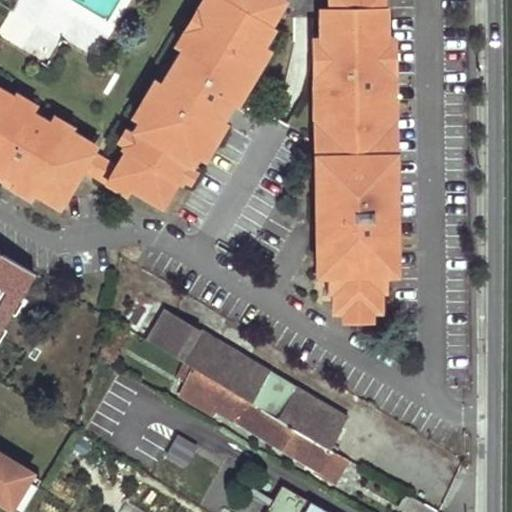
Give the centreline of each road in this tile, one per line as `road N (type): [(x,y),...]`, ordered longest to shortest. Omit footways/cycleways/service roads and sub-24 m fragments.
road 1 (secondary): [(495,0),(493,411)]
road 2 (residential): [(432,0),(433,396)]
road 3 (residential): [(433,396),(196,256)]
road 4 (residential): [(0,207),(61,245),(156,236),(196,256)]
